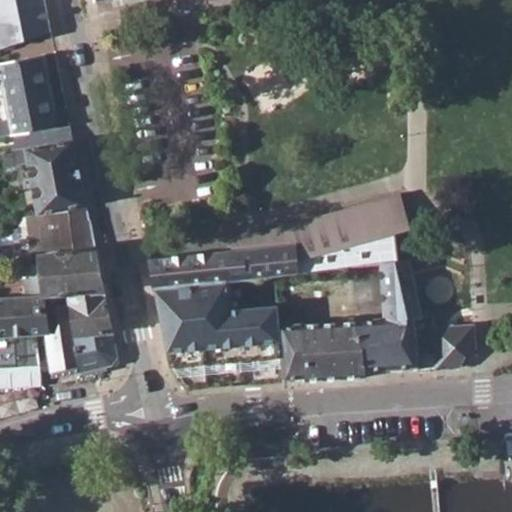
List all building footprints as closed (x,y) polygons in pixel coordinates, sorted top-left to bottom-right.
[(0,0),(0,48),(51,32),(44,0),(0,0)] [(0,68),(10,119),(0,121),(0,136),(14,135),(57,128),(46,72),(38,74),(35,56),(0,63),(0,68)] [(17,150),(74,140),(71,126),(57,128),(14,135),(17,150)] [(39,214),(88,205),(80,166),(74,140),(17,150),(5,151),(7,167),(28,164),(39,214)] [(233,250),(148,259),(155,290),(226,282),(276,277),(275,276),(299,273),(298,260),(395,233),(411,229),(401,193),(252,234),(230,241),(233,250)] [(25,217),(30,249),(47,246),(94,237),(88,205),(39,214),(25,217)] [(382,262),(397,261),(395,233),(298,260),(299,273),(382,262)] [(26,278),(27,295),(43,295),(104,291),(98,257),(94,237),(47,246),(48,253),(39,254),(41,277),(26,278)] [(397,261),(382,262),(385,319),(359,321),(366,373),(387,371),(419,370),(418,355),(414,319),(424,317),(410,260),(397,261)] [(226,282),(155,290),(170,367),(185,388),(284,383),(280,326),(278,305),(229,310),(226,282)] [(76,335),(113,331),(106,298),(104,291),(43,295),(45,304),(72,302),(76,335)] [(0,368),(41,366),(36,335),(46,333),(48,333),(45,304),(43,295),(27,295),(0,296),(0,368)] [(115,361),(118,357),(113,331),(76,335),(72,302),(45,304),(48,333),(46,333),(51,371),(79,364),(81,372),(112,364),(115,361)] [(366,373),(359,321),(357,321),(356,309),(348,307),(318,309),(302,314),(303,324),(307,381),(314,380),(346,378),(367,377),(366,373)] [(434,316),(424,317),(414,319),(418,355),(435,354),(436,368),(461,367),(465,355),(476,349),(474,325),(435,328),(434,316)] [(284,383),(291,382),(307,381),(303,324),(280,326),(284,383)] [(0,389),(42,387),(41,366),(0,368),(0,389)]
